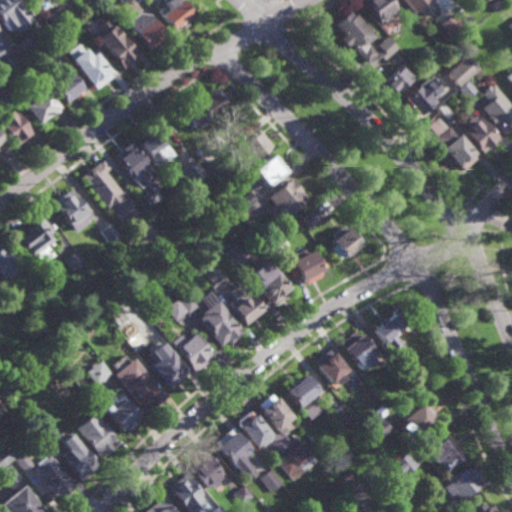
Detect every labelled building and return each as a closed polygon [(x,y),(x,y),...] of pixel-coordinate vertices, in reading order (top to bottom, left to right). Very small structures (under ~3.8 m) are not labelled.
[(13,0),(27,17),(14,28),(12,25),(5,30),(0,23),(0,0),(13,0)] [(177,0),(188,12),(187,13),(191,19),(179,30),(174,24),(170,27),(158,12),(167,4),(164,0),(177,0)] [(382,21),(380,19),(377,21),(361,0),(389,0),(396,8),(386,15),(387,17),(382,21)] [(424,4),(423,3),(411,13),(400,0),(427,0),(428,1),(424,4)] [(494,8),(490,4),(494,0),(496,0),(499,3),(494,8)] [(95,13),(92,9),(98,4),(101,8),(95,13)] [(470,31),(452,11),(459,4),(477,24),(470,31)] [(57,30),(46,17),(59,5),(71,18),(57,30)] [(352,14),(354,12),(374,36),(366,43),(375,54),(363,63),(348,44),(345,47),(337,38),(341,35),(332,23),(348,10),(352,14)] [(150,52),(147,48),(146,49),(133,33),(133,32),(127,24),(127,19),(135,12),(146,13),(164,35),(162,36),(165,40),(150,52)] [(453,29),(444,19),(451,12),(460,22),(453,29)] [(122,68),(97,37),(112,24),(138,55),(122,68)] [(25,58),(15,45),(26,36),(36,48),(25,58)] [(47,59),(39,48),(50,39),(59,50),(47,59)] [(88,55),(93,51),(108,70),(106,72),(109,76),(94,88),(91,84),(89,85),(74,66),(75,65),(69,58),(82,48),(88,55)] [(17,65),(9,55),(16,49),(24,59),(17,65)] [(390,65),(385,59),(394,50),(400,56),(390,65)] [(456,87),(444,72),(464,54),(477,69),(456,87)] [(22,79),(14,69),(25,60),(33,70),(22,79)] [(406,67),(410,63),(417,71),(391,96),(379,83),(401,62),(406,67)] [(511,69),(503,78),(511,87),(511,69)] [(81,103),(72,110),(65,99),(62,101),(48,83),(67,70),(81,89),(79,90),(81,93),(76,97),(81,103)] [(436,80),(432,83),(438,90),(428,98),(431,102),(415,115),(414,113),(410,117),(398,103),(402,99),(400,97),(415,84),(417,85),(426,77),(428,78),(432,75),(436,80)] [(6,86),(1,80),(6,77),(10,82),(6,86)] [(0,99),(0,80),(9,92),(0,99)] [(465,98),(457,89),(466,80),(475,90),(465,98)] [(511,125),(502,134),(493,124),(485,115),(486,115),(479,107),(486,101),(480,93),(482,91),(480,89),(486,84),(488,86),(490,83),(511,108),(511,125)] [(56,107),(55,108),(58,110),(53,114),(50,112),(35,123),(21,106),(22,105),(17,98),(25,91),(31,98),(43,89),(56,107)] [(225,102),(220,105),(224,111),(204,123),(203,122),(191,129),(181,112),(194,104),(191,101),(210,89),(212,92),(217,89),(225,102)] [(445,118),(436,108),(442,102),(451,113),(445,118)] [(10,113),(13,111),(18,118),(24,113),(30,122),(24,126),(30,134),(24,138),(26,141),(22,143),(20,141),(12,146),(0,128),(0,116),(8,110),(10,113)] [(497,138),(481,152),(461,130),(465,126),(462,123),(471,116),(473,119),(477,115),(497,138)] [(445,128),(447,126),(454,135),(456,133),(476,157),(461,170),(458,166),(456,168),(439,148),(441,146),(433,137),(434,137),(425,126),(436,117),(445,128)] [(168,143),(164,146),(171,154),(155,167),(136,144),(142,139),(140,137),(151,129),(153,131),(156,128),(168,143)] [(252,159),(251,158),(242,166),(236,159),(243,153),(237,146),(257,129),(270,144),(252,159)] [(136,180),(133,176),(128,179),(111,157),(129,142),(147,164),(142,168),(145,172),(136,180)] [(277,163),(280,160),(284,165),(281,168),(283,171),(265,186),(252,169),(270,155),(277,163)] [(219,185),(207,170),(224,157),(236,172),(219,185)] [(106,168),(102,172),(119,193),(121,191),(130,202),(128,204),(132,209),(117,222),(110,214),(112,212),(107,206),(104,208),(79,176),(95,163),(96,164),(100,160),(106,168)] [(180,170),(191,184),(204,175),(194,160),(180,170)] [(276,224),(265,210),(272,204),(266,197),(290,178),(307,199),(276,224)] [(74,196),(75,195),(77,198),(76,199),(90,217),(84,221),(85,222),(73,231),(51,202),(68,189),(74,196)] [(245,207),(239,200),(250,192),(256,200),(245,207)] [(145,210),(136,199),(143,193),(153,204),(145,210)] [(248,228),(238,216),(249,207),(258,219),(248,228)] [(310,228),(301,218),(314,208),(322,218),(310,228)] [(46,257),(45,261),(42,264),(38,262),(35,265),(28,256),(27,257),(14,240),(23,234),(21,230),(39,217),(50,232),(45,235),(49,241),(39,248),(46,257)] [(106,243),(97,231),(109,223),(117,235),(106,243)] [(361,240),(356,244),(357,245),(351,249),(353,252),(348,256),(346,253),(341,258),(340,257),(334,261),(325,250),(331,245),(328,241),(331,238),(329,234),(341,225),(344,228),(350,235),(354,232),(361,240)] [(277,251),(271,240),(283,234),(289,245),(277,251)] [(231,265),(223,254),(233,245),(242,256),(231,265)] [(0,246),(14,265),(11,268),(13,272),(3,279),(1,276),(0,276),(0,246)] [(304,253),(308,250),(314,260),(318,257),(324,267),(318,270),(318,271),(317,272),(319,276),(303,285),(300,280),(296,283),(293,277),(291,279),(286,270),(289,268),(286,262),(291,260),(289,255),(301,248),(304,253)] [(70,271),(61,260),(73,251),(81,262),(70,271)] [(213,293),(202,280),(216,269),(226,282),(213,293)] [(267,274),(272,271),(285,289),(284,290),(288,294),(272,306),(269,302),(266,304),(252,286),(255,284),(252,279),(264,270),(267,274)] [(215,302),(215,301),(223,311),(224,310),(233,321),(232,322),(242,334),(228,345),(225,341),(218,347),(212,339),(211,339),(202,328),(203,327),(196,319),(199,317),(198,315),(205,309),(197,299),(206,292),(215,302)] [(260,311),(253,316),(254,317),(243,326),(229,308),(230,307),(229,306),(239,298),(240,298),(246,293),(260,311)] [(186,314),(178,303),(187,295),(196,306),(186,314)] [(172,321),(162,309),(174,299),(184,312),(172,321)] [(403,316),(404,315),(412,326),(405,332),(401,327),(389,336),(396,343),(385,351),(370,331),(379,324),(378,322),(384,317),(385,319),(391,314),(390,312),(396,307),(403,316)] [(134,353),(125,341),(135,332),(145,344),(134,353)] [(355,336),(358,334),(366,345),(368,344),(376,355),(367,362),(367,363),(355,372),(338,350),(340,348),(337,343),(352,332),(355,336)] [(211,358),(192,374),(168,343),(177,335),(182,342),(191,334),(211,358)] [(166,353),(166,352),(184,374),(180,377),(183,380),(172,389),(169,385),(165,389),(148,367),(155,361),(148,353),(159,344),(166,353)] [(328,355),(330,353),(335,360),(337,359),(343,366),(340,368),(343,372),(338,376),(341,379),(332,387),(329,383),(326,385),(312,367),(315,365),(312,361),(325,351),(328,355)] [(109,375),(99,360),(83,370),(93,385),(109,375)] [(144,376),(146,375),(154,386),(153,387),(162,399),(148,410),(146,408),(140,413),(111,376),(131,360),(144,376)] [(313,393),(311,394),(314,398),(309,401),(317,412),(305,421),(295,407),(292,409),(280,393),(288,387),(286,384),(292,380),(294,382),(301,376),(313,393)] [(279,436),(275,432),(274,433),(258,412),(260,411),(256,406),(269,396),(287,419),(282,423),(288,429),(279,436)] [(122,401),(123,401),(136,418),(131,422),(134,425),(125,433),(122,429),(117,433),(103,415),(104,414),(97,405),(107,398),(111,403),(119,397),(122,401)] [(26,423),(16,410),(29,400),(39,414),(26,423)] [(434,416),(429,420),(431,422),(414,436),(415,438),(403,448),(395,437),(401,432),(399,428),(403,425),(399,420),(418,406),(419,407),(424,403),(434,416)] [(338,428),(328,414),(339,405),(349,419),(338,428)] [(251,418),(253,417),(270,440),(260,448),(258,445),(252,450),(236,429),(238,428),(234,423),(235,422),(235,421),(245,413),(246,414),(247,413),(251,418)] [(104,456),(103,455),(99,458),(96,455),(94,456),(72,430),(91,414),(113,441),(111,442),(114,446),(110,450),(111,450),(104,456)] [(380,440),(371,428),(382,420),(391,432),(380,440)] [(230,435),(232,434),(238,441),(239,440),(242,444),(241,444),(247,452),(245,453),(248,456),(237,466),(234,463),(229,468),(214,450),(216,448),(212,443),(227,431),(230,435)] [(441,438),(443,437),(448,444),(451,442),(456,448),(453,450),(459,457),(440,472),(435,465),(430,468),(420,454),(414,459),(417,463),(415,465),(399,478),(390,466),(408,451),(411,456),(421,447),(438,433),(441,438)] [(73,443),(74,441),(96,468),(79,482),(63,462),(64,461),(60,456),(66,451),(58,441),(66,434),(73,443)] [(289,480),(275,463),(297,445),(311,463),(289,480)] [(0,469),(0,447),(1,447),(11,460),(0,469)] [(211,490),(209,486),(203,491),(187,469),(210,451),(217,462),(216,463),(224,473),(220,476),(224,481),(211,490)] [(24,473),(13,460),(22,453),(32,466),(24,473)] [(49,460),(51,459),(70,483),(69,484),(73,489),(58,500),(54,496),(53,498),(33,473),(37,470),(35,467),(46,457),(49,460)] [(457,499),(451,492),(448,494),(441,484),(444,482),(444,481),(468,462),(477,474),(475,477),(478,481),(457,499)] [(12,495),(0,480),(0,471),(7,465),(24,485),(12,495)] [(268,494),(257,480),(268,471),(279,485),(268,494)] [(344,484),(339,478),(348,471),(352,478),(344,484)] [(191,511),(190,511),(188,511),(184,511),(183,510),(181,511),(164,489),(182,476),(199,498),(196,500),(200,505),(191,511)] [(1,511),(0,510),(0,504),(21,488),(40,511),(1,511)] [(238,506),(230,496),(240,488),(249,498),(238,506)] [(447,511),(442,504),(451,498),(456,505),(447,511)] [(169,511),(143,511),(159,499),(169,511)] [(482,504),(487,501),(493,511),(495,509),(496,511),(463,511),(466,510),(465,508),(479,500),(482,504)] [(386,511),(385,510),(394,503),(401,511),(386,511)]
